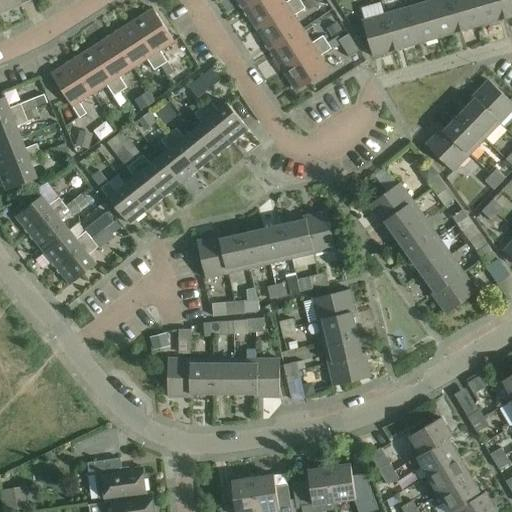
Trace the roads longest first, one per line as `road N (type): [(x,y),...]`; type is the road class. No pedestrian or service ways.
road 1 (residential): [(190,444),(349,421),(511,334)]
road 2 (residential): [(381,88),(357,126),(325,149),(294,145),(193,0)]
road 3 (residential): [(190,444),(136,423),(72,350)]
